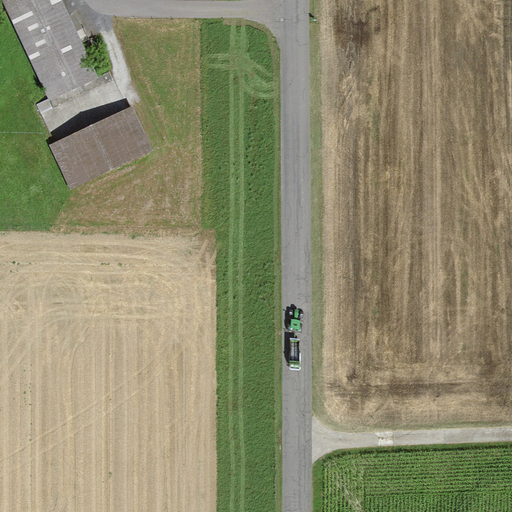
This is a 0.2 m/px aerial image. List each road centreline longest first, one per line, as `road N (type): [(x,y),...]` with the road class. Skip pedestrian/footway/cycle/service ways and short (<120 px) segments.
road 1 (unclassified): [(295,0),(298,511)]
road 2 (track): [(511,431),(298,440)]
road 3 (track): [(110,0),(295,11)]
